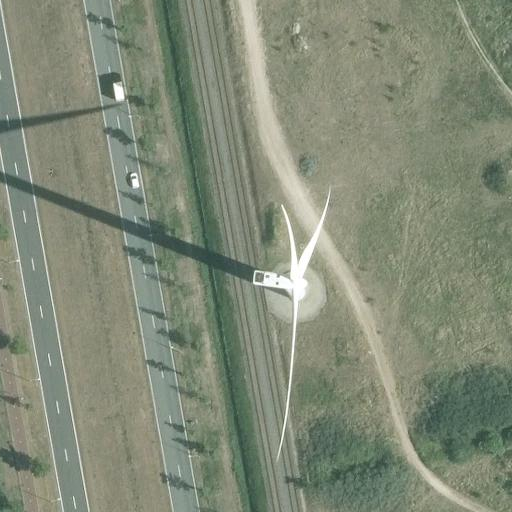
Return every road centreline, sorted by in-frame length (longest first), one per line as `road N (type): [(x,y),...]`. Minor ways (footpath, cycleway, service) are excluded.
road 1 (primary): [(186,511),(97,0)]
road 2 (primary): [(0,70),(75,511)]
